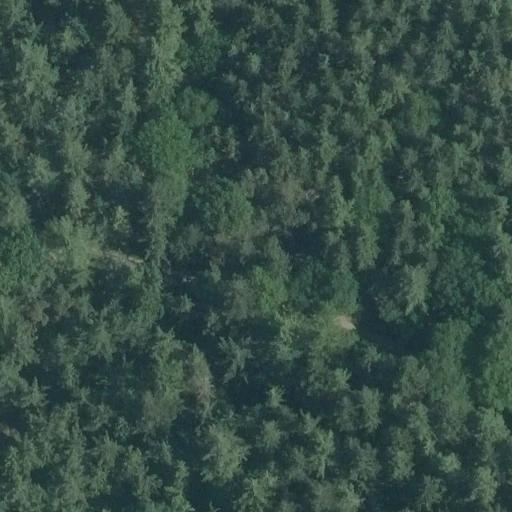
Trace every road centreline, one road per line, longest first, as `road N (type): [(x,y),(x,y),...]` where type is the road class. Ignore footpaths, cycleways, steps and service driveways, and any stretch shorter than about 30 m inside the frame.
road 1 (track): [(171,278),(186,408),(214,511)]
road 2 (track): [(0,444),(125,261)]
road 3 (track): [(328,319),(433,366),(511,418)]
road 4 (track): [(0,219),(171,278)]
road 5 (track): [(171,278),(328,319)]
